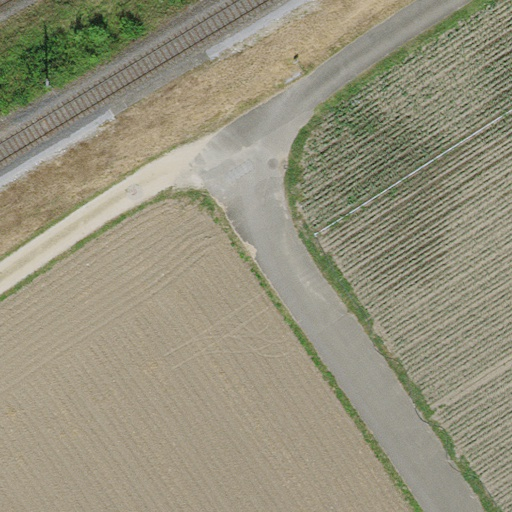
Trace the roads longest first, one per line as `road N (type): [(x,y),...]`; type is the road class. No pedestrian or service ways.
road 1 (unclassified): [(444,511),(244,198),(247,153),(279,108),(443,0)]
road 2 (track): [(0,276),(188,161),(247,153)]
